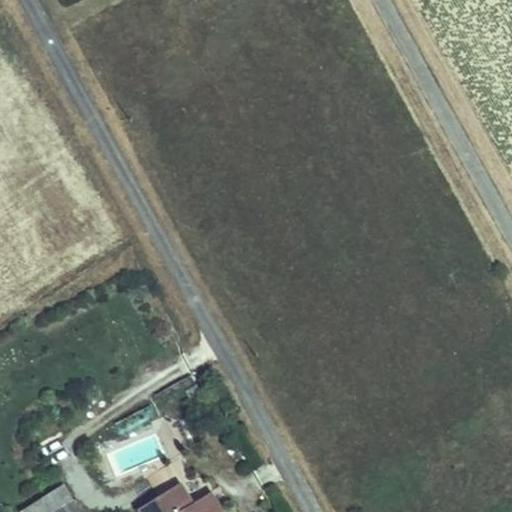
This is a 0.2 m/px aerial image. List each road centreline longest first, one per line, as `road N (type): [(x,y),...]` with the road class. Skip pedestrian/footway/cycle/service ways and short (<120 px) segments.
road 1 (residential): [(29,0),(312,511)]
road 2 (residential): [(511,228),(385,0)]
